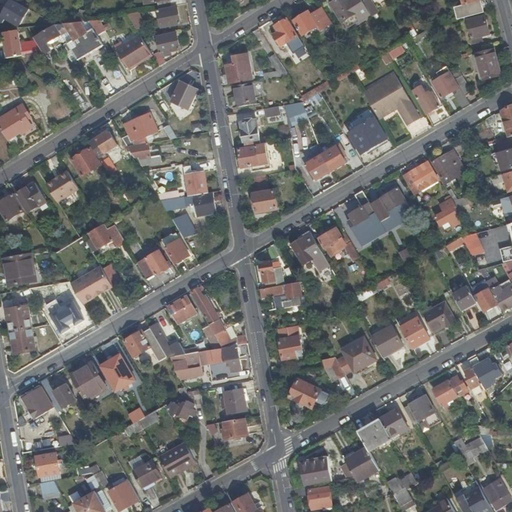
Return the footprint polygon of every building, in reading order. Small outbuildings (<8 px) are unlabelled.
[(29,9),(13,0),(12,0),(3,16),(10,20),(13,22),(19,25),(29,9)] [(170,0),(168,0),(156,2),(158,9),(172,6),(170,0)] [(360,12),(352,0),(337,0),(332,4),(343,22),(360,12)] [(362,0),(363,0),(379,25),(382,23),(379,18),(380,17),(378,14),(381,12),(373,0),(362,0)] [(458,20),(485,12),(481,0),(462,0),(464,5),(455,8),(458,20)] [(161,28),(168,26),(171,26),(181,24),(178,6),(158,10),(161,28)] [(321,30),(333,23),(323,8),(312,15),(319,26),(321,30)] [(85,22),(87,11),(80,9),(77,23),(85,22)] [(304,36),(319,26),(312,15),(310,11),(295,21),(304,36)] [(136,13),(128,14),(137,29),(144,25),(136,13)] [(486,16),(469,21),(474,44),(484,41),(482,36),(491,34),(486,16)] [(288,19),(275,27),(279,32),(275,35),(282,47),(298,36),(288,19)] [(99,20),(89,21),(98,36),(106,31),(99,20)] [(89,21),(85,22),(77,23),(56,25),(62,35),(80,62),(82,67),(88,63),(85,58),(105,46),(98,36),(89,21)] [(62,35),(56,25),(55,26),(45,32),(34,39),(39,45),(43,52),(44,54),(52,50),(48,43),(62,35)] [(427,31),(419,35),(414,38),(418,44),(431,36),(427,31)] [(161,56),(167,54),(167,52),(170,51),(180,50),(177,32),(157,37),(161,56)] [(9,58),(10,58),(30,54),(29,47),(22,48),(19,33),(5,34),(8,53),(9,58)] [(152,54),(143,38),(140,35),(117,49),(130,70),(138,65),(137,63),(152,54)] [(29,47),(30,54),(43,52),(39,45),(31,47),(29,47)] [(390,53),(392,57),(393,59),(398,56),(394,50),(390,53)] [(482,73),(484,80),(502,75),(495,50),(474,56),(478,74),(482,73)] [(248,54),(233,57),(235,64),(226,66),(228,76),(225,76),(226,84),(230,83),(230,84),(253,80),(248,54)] [(265,80),(289,76),(276,55),(270,59),(278,72),(264,74),(265,80)] [(329,82),(332,87),(338,83),(353,74),(362,69),(359,64),(329,82)] [(453,75),(465,97),(472,93),(459,71),(453,75)] [(453,92),(464,109),(471,105),(465,97),(453,75),(451,72),(443,77),(441,75),(439,76),(440,78),(433,83),(443,99),(453,92)] [(395,75),(364,94),(380,120),(398,109),(408,127),(421,119),(395,75)] [(253,82),(235,85),(239,107),(257,104),(253,82)] [(302,97),(305,102),(321,93),(332,87),(329,82),(302,97)] [(183,83),(176,97),(181,100),(179,102),(184,105),(186,102),(192,105),(199,91),(183,83)] [(71,97),(77,107),(84,103),(77,93),(71,97)] [(417,99),(427,116),(442,107),(435,96),(430,98),(427,93),(417,99)] [(291,127),(309,121),(302,101),(284,108),(291,127)] [(23,105),(0,119),(0,127),(8,140),(21,132),(22,134),(33,128),(27,119),(24,115),(28,112),(23,105)] [(511,106),(503,111),(509,136),(511,135),(511,106)] [(281,115),(279,107),(266,109),(267,118),(281,115)] [(493,115),(487,119),(488,124),(495,123),(493,115)] [(363,126),(376,147),(388,140),(376,119),(363,126)] [(258,145),(268,143),(268,138),(260,139),(257,121),(251,122),(242,123),(246,147),(258,145)] [(136,133),(122,138),(128,147),(149,144),(148,140),(153,138),(152,135),(159,132),(155,123),(136,131),(136,133)] [(177,138),(170,126),(165,129),(171,140),(177,138)] [(363,155),(376,147),(363,126),(350,133),(363,155)] [(109,131),(90,143),(99,158),(119,146),(109,131)] [(496,143),(498,152),(511,148),(511,142),(511,143),(510,139),(496,143)] [(192,140),(181,140),(182,148),(192,147),(192,140)] [(272,169),(268,143),(258,145),(258,147),(239,150),(242,168),(254,166),(254,172),(272,169)] [(149,144),(128,147),(132,154),(137,153),(139,160),(142,160),(144,166),(162,163),(161,155),(160,148),(150,150),(149,144)] [(338,147),(323,156),(333,173),(348,163),(338,147)] [(90,149),(72,160),(83,177),(101,166),(90,149)] [(511,167),(511,150),(498,154),(503,170),(511,167)] [(466,174),(452,152),(433,163),(446,185),(466,174)] [(333,173),(323,156),(308,164),(318,181),(333,173)] [(108,158),(102,162),(110,176),(117,171),(108,158)] [(429,162),(404,176),(415,195),(421,191),(416,182),(427,176),(432,185),(439,181),(429,162)] [(194,196),(209,193),(205,172),(196,173),(196,170),(191,171),(191,166),(185,167),(190,197),(194,196)] [(302,167),(297,170),(308,188),(313,184),(302,167)] [(59,179),(70,196),(79,190),(68,172),(59,177),(60,179),(59,179)] [(269,192),(266,176),(252,178),(255,194),(255,195),(258,213),(279,209),(276,191),(269,192)] [(416,182),(421,191),(432,185),(427,176),(416,182)] [(47,185),(58,203),(70,196),(59,179),(55,182),(55,180),(47,185)] [(36,184),(18,195),(30,214),(47,202),(36,184)] [(371,204),(382,222),(407,207),(409,211),(411,209),(397,185),(386,191),(388,194),(371,204)] [(179,191),(158,195),(162,202),(178,199),(180,199),(179,191)] [(217,213),(214,192),(209,193),(194,196),(198,217),(217,213)] [(364,192),(356,196),(363,208),(351,215),(361,232),(377,223),(382,232),(386,229),(382,222),(371,204),(364,192)] [(14,195),(0,203),(0,208),(8,221),(24,211),(14,195)] [(188,197),(180,199),(178,199),(179,206),(186,205),(185,201),(188,200),(188,197)] [(511,197),(501,200),(506,215),(511,213),(511,197)] [(178,199),(162,202),(166,208),(179,206),(178,199)] [(442,205),(457,233),(468,228),(458,207),(456,203),(453,199),(450,201),(442,205)] [(456,203),(458,207),(473,203),(471,199),(460,202),(456,203)] [(96,217),(102,226),(104,224),(107,223),(102,213),(96,217)] [(123,221),(120,215),(113,220),(116,225),(123,221)] [(184,216),(173,220),(180,231),(192,227),(190,219),(185,220),(184,216)] [(88,222),(94,231),(102,226),(96,217),(88,222)] [(511,223),(510,224),(511,230),(511,245),(501,249),(505,263),(511,260),(511,223)] [(127,244),(116,225),(108,230),(104,224),(102,226),(94,231),(93,232),(89,234),(92,239),(87,242),(93,253),(114,241),(118,249),(127,244)] [(356,260),(361,257),(343,226),(321,239),(327,249),(334,245),(337,251),(347,245),(356,260)] [(457,233),(460,238),(462,236),(471,234),(468,228),(457,233)] [(181,232),(162,243),(175,265),(194,254),(181,232)] [(471,234),(462,236),(472,255),(483,252),(478,232),(471,234)] [(325,254),(313,235),(306,240),(305,238),(293,245),(306,265),(314,261),(321,272),(331,265),(325,254)] [(82,250),(89,247),(84,238),(78,241),(82,250)] [(138,264),(148,281),(170,268),(160,251),(138,264)] [(408,251),(401,256),(408,267),(415,263),(408,251)] [(30,254),(4,259),(8,288),(35,283),(30,254)] [(277,286),(285,285),(282,268),(274,269),(273,263),(262,265),(265,284),(276,282),(277,286)] [(111,265),(103,270),(108,278),(114,288),(121,283),(111,265)] [(321,272),(324,278),(337,276),(331,265),(321,272)] [(487,282),(504,312),(511,306),(511,288),(501,295),(497,287),(499,285),(495,277),(487,282)] [(110,304),(120,298),(114,288),(108,278),(79,295),(90,316),(104,308),(103,306),(109,303),(110,304)] [(388,279),(377,285),(380,291),(391,285),(388,279)] [(262,298),(282,295),(284,309),(303,306),(301,296),(302,296),(300,282),(285,285),(277,286),(261,289),(262,298)] [(454,294),(462,309),(478,301),(469,285),(454,294)] [(203,287),(191,294),(209,324),(216,335),(225,329),(226,329),(208,298),(205,299),(200,291),(204,289),(203,287)] [(351,300),(354,304),(374,293),(371,288),(361,294),(351,300)] [(499,304),(490,289),(476,296),(485,311),(499,304)] [(198,314),(187,296),(169,307),(175,317),(176,319),(179,324),(198,314)] [(422,310),(435,334),(436,334),(435,331),(444,326),(443,325),(446,323),(448,327),(457,322),(446,302),(434,308),(425,313),(423,309),(422,310)] [(348,306),(350,317),(359,315),(354,304),(348,306)] [(432,305),(423,309),(425,313),(434,308),(432,305)] [(8,314),(11,332),(33,329),(28,307),(16,309),(17,312),(8,314)] [(53,329),(57,337),(76,325),(71,317),(60,323),(61,324),(53,329)] [(402,329),(413,350),(431,340),(420,319),(402,329)] [(164,320),(159,324),(165,334),(171,330),(164,320)] [(435,331),(436,334),(437,335),(449,328),(448,327),(446,323),(443,325),(444,326),(435,331)] [(185,355),(196,353),(195,347),(185,349),(181,342),(175,346),(177,350),(173,351),(158,324),(151,328),(151,329),(168,358),(173,357),(185,355)] [(216,335),(209,324),(201,329),(214,350),(223,348),(216,335)] [(302,349),(298,326),(278,330),(284,360),(297,358),(296,351),(302,349)] [(248,344),(247,337),(236,339),(230,328),(226,331),(235,346),(238,346),(248,344)] [(373,338),(384,358),(403,347),(392,328),(373,338)] [(33,329),(11,332),(15,350),(23,348),(24,352),(37,350),(33,329)] [(168,358),(151,329),(144,333),(142,331),(125,342),(135,358),(151,348),(161,364),(169,359),(168,358)] [(225,329),(216,335),(223,348),(235,346),(226,331),(225,329)] [(348,358),(340,362),(341,364),(346,374),(354,370),(355,371),(378,359),(366,337),(343,350),(348,358)] [(93,354),(109,380),(122,372),(108,346),(93,354)] [(223,348),(214,350),(207,351),(209,365),(222,363),(221,356),(223,355),(224,362),(230,361),(232,373),(243,370),(238,346),(235,346),(223,348)] [(304,356),(302,349),(296,351),(297,358),(304,356)] [(202,367),(209,365),(206,351),(196,353),(185,355),(186,362),(175,364),(177,373),(181,380),(198,377),(198,376),(204,375),(202,367)] [(186,362),(185,355),(173,357),(174,364),(175,364),(186,362)] [(476,356),(468,360),(473,369),(476,373),(483,369),(476,356)] [(340,362),(337,357),(322,360),(323,368),(325,368),(341,364),(340,362)] [(72,377),(86,401),(107,389),(98,374),(100,373),(93,361),(83,367),(85,369),(72,377)] [(346,374),(341,364),(325,368),(333,383),(347,375),(346,374)] [(476,373),(473,369),(466,372),(470,378),(467,380),(473,390),(483,385),(476,373)] [(458,377),(450,381),(460,398),(469,392),(463,382),(461,383),(458,377)] [(47,379),(40,383),(43,388),(57,412),(77,401),(68,385),(55,392),(47,379)] [(299,380),(290,397),(313,408),(321,391),(299,380)] [(460,398),(450,381),(434,390),(446,411),(451,408),(448,403),(459,397),(459,398),(460,398)] [(57,412),(43,388),(24,399),(36,420),(40,417),(41,420),(51,414),(55,421),(61,418),(57,412)] [(180,391),(183,396),(188,393),(189,393),(186,388),(180,391)] [(244,390),(225,393),(229,415),(248,412),(244,390)] [(187,403),(189,400),(188,394),(175,402),(180,404),(181,402),(183,403),(185,401),(187,403)] [(151,415),(156,412),(160,409),(152,395),(143,401),(151,415)] [(427,396),(405,409),(414,425),(425,419),(431,430),(442,424),(436,413),(427,396)] [(196,404),(189,400),(187,403),(185,401),(183,403),(181,402),(180,404),(175,402),(169,405),(174,413),(176,415),(178,411),(189,417),(192,412),(195,414),(197,410),(193,409),(196,404)] [(395,402),(387,406),(391,413),(399,409),(395,402)] [(398,410),(381,419),(391,437),(408,428),(398,410)] [(140,421),(144,430),(160,420),(156,412),(151,415),(140,421)] [(250,436),(247,419),(225,423),(226,430),(223,431),(225,441),(250,436)] [(369,451),(392,439),(391,437),(381,419),(358,432),(369,451)] [(135,424),(125,430),(129,438),(144,430),(140,421),(135,424)] [(213,425),(206,426),(214,441),(220,438),(213,425)] [(66,441),(69,446),(76,444),(72,437),(66,441)] [(463,457),(486,444),(482,438),(467,446),(463,439),(455,444),(462,457),(463,457)] [(160,458),(170,476),(184,468),(186,470),(197,464),(186,443),(160,458)] [(466,463),(489,450),(486,444),(463,457),(466,463)] [(356,478),(358,483),(380,471),(369,451),(348,463),(348,464),(356,478)] [(37,457),(41,477),(61,474),(59,464),(63,464),(62,460),(58,460),(57,454),(37,457)] [(307,462),(308,463),(300,465),(303,481),(331,476),(328,458),(307,462)] [(146,465),(135,472),(133,473),(142,489),(163,478),(154,461),(146,465)] [(347,479),(356,478),(348,464),(341,468),(347,479)] [(90,469),(93,474),(94,476),(95,477),(102,474),(97,465),(90,469)] [(79,476),(83,476),(93,474),(90,469),(89,467),(77,469),(79,476)] [(100,486),(103,491),(110,487),(103,473),(102,474),(95,477),(100,486)] [(398,481),(403,490),(416,482),(411,473),(398,481)] [(41,477),(42,483),(54,481),(62,479),(61,474),(41,477)] [(95,477),(94,476),(86,480),(92,491),(100,486),(95,477)] [(387,483),(394,495),(403,490),(398,481),(397,478),(387,483)] [(490,481),(492,485),(485,490),(492,502),(508,493),(500,481),(496,483),(494,479),(490,481)] [(120,511),(121,511),(140,501),(129,481),(109,492),(120,511)] [(58,482),(42,484),(43,499),(60,497),(58,482)] [(309,486),(311,495),(313,510),(324,508),(333,506),(329,483),(309,486)] [(294,489),(296,497),(311,495),(309,486),(294,489)] [(394,496),(403,511),(404,511),(416,505),(407,489),(394,496)] [(459,502),(464,511),(494,511),(482,490),(459,502)] [(106,511),(96,493),(75,504),(78,511),(106,511)] [(249,494),(233,504),(237,511),(255,511),(252,505),(254,504),(249,494)] [(439,504),(440,506),(430,511),(454,511),(447,499),(439,504)]
